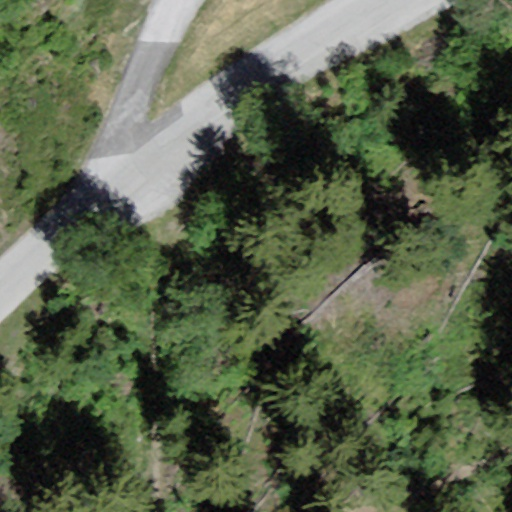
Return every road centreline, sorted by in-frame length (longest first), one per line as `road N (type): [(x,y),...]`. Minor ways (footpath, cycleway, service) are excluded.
road 1 (unclassified): [(422,0),(268,76),(0,301)]
road 2 (unknown): [(108,209),(121,86),(174,0)]
